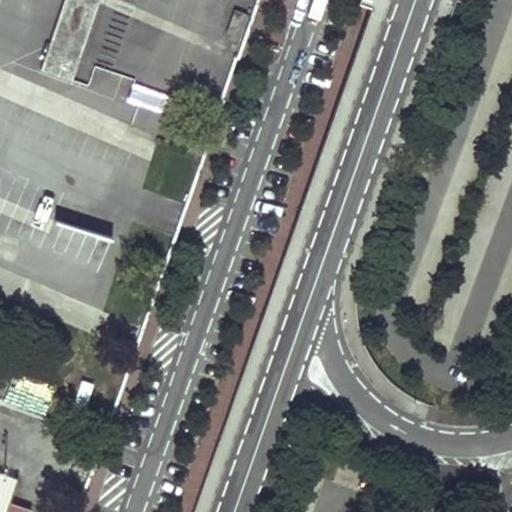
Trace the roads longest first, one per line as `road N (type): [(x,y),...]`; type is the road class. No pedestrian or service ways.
road 1 (residential): [(316,0),(137,511)]
road 2 (secondary): [(413,0),(309,289)]
road 3 (secondary): [(511,440),(468,448),(427,441),(357,402),(322,353),(309,289)]
road 4 (secondary): [(309,289),(228,511)]
